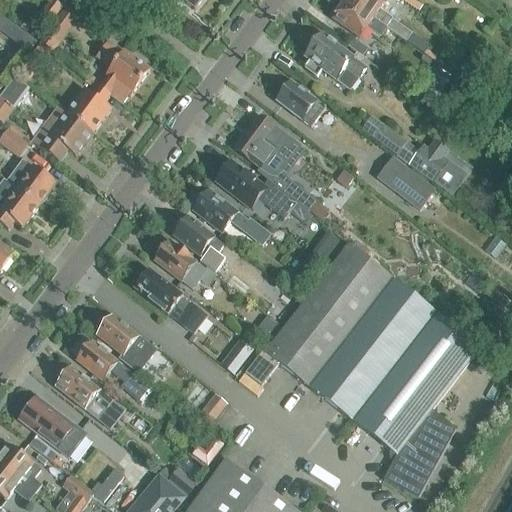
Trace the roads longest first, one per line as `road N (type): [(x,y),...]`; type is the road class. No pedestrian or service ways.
road 1 (residential): [(74,273),(274,0)]
road 2 (unclassified): [(248,406),(74,273)]
road 3 (residential): [(0,368),(74,273)]
